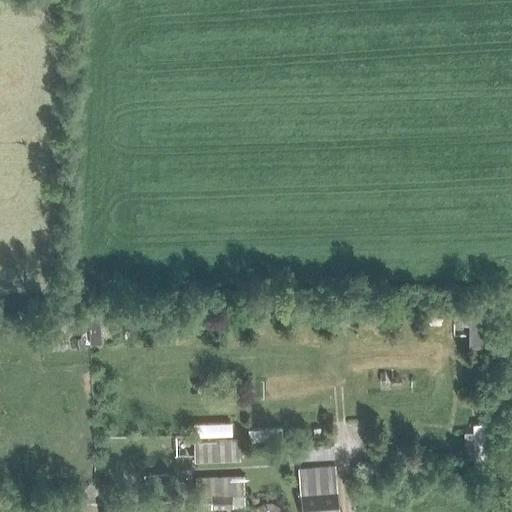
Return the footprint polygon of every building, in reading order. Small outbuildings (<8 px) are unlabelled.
[(468,303),(467,339),(484,340),(485,303),(468,303)] [(83,341),(102,340),(101,314),(82,315),(83,341)] [(198,433),(232,432),(232,419),(197,419),(198,433)] [(239,440),(193,442),(193,456),(212,456),(212,462),(240,461),(239,440)] [(300,511),(311,511),(336,510),(333,476),(332,464),(297,468),(298,479),(300,511)] [(148,476),(149,490),(171,487),(169,474),(148,476)] [(244,508),(243,475),(195,477),(196,503),(210,503),(210,509),(244,508)] [(197,511),(198,506),(188,507),(187,500),(141,502),(142,509),(135,510),(134,502),(103,503),(103,511),(197,511)]
